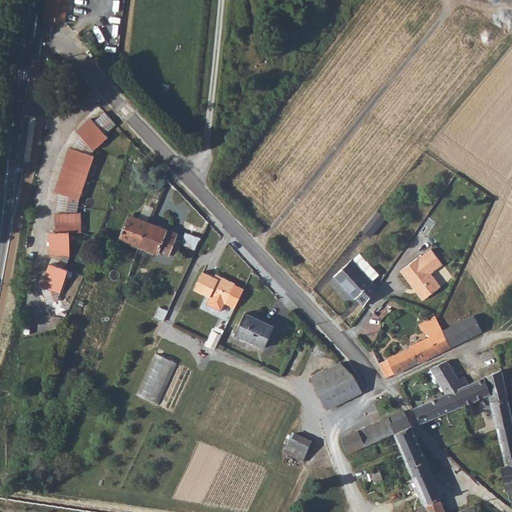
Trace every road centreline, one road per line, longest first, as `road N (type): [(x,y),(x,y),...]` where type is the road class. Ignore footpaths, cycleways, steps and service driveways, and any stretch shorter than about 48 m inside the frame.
road 1 (residential): [(382,387),(59,43),(26,36)]
road 2 (tertiary): [(26,36),(0,235)]
road 3 (unknown): [(382,387),(440,352),(511,332)]
